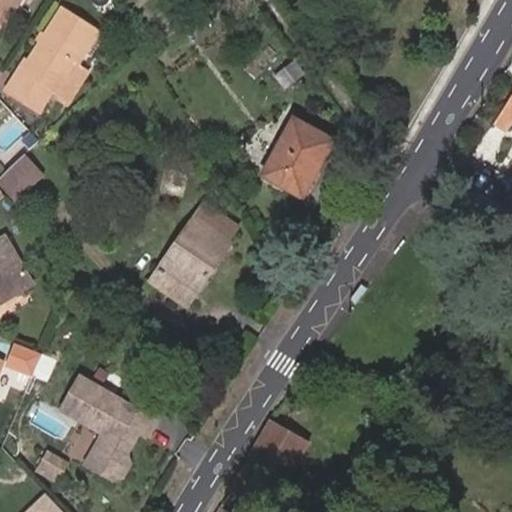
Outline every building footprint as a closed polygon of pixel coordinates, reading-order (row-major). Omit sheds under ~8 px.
[(0,0),(0,29),(1,30),(20,0),(0,0)] [(79,66),(101,32),(62,8),(28,61),(25,59),(5,91),(41,113),(54,91),(60,95),(79,66)] [(285,86),(303,74),(292,58),(275,70),(285,86)] [(71,102),(90,72),(79,66),(60,95),(71,102)] [(511,97),(494,124),(507,132),(511,124),(511,97)] [(302,196),(333,141),(295,121),(264,176),(302,196)] [(34,186),(26,178),(36,168),(24,156),(0,178),(0,184),(7,193),(16,203),(34,186)] [(34,186),(44,176),(36,168),(26,178),(34,186)] [(194,294),(240,229),(205,205),(152,281),(165,290),(172,278),(194,294)] [(35,284),(6,235),(0,238),(0,303),(1,304),(35,284)] [(383,268),(393,253),(389,250),(379,265),(383,268)] [(194,294),(172,278),(165,290),(187,305),(194,294)] [(146,438),(157,419),(81,376),(61,410),(103,434),(85,465),(113,481),(124,476),(131,465),(128,454),(140,434),(146,438)] [(267,511),(268,511),(309,442),(270,420),(231,490),(267,511)] [(44,448),(30,470),(54,485),(68,462),(44,448)] [(59,511),(40,493),(20,511),(59,511)]
